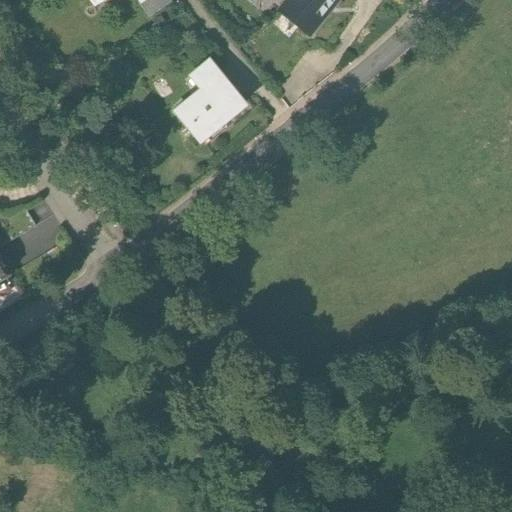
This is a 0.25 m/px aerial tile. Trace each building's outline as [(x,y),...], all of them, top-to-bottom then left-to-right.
[(131,0),(137,8),(149,0),(131,0)] [(343,0),(290,0),(279,14),(312,40),(343,0)] [(24,6),(0,21),(0,49),(7,62),(45,39),(24,6)] [(242,115),(203,67),(184,82),(196,97),(170,118),(196,151),(242,115)] [(34,229),(0,250),(0,255),(18,285),(72,251),(41,202),(23,213),(34,229)]
